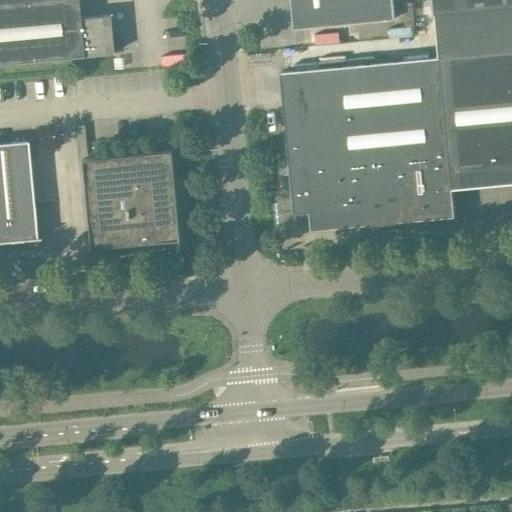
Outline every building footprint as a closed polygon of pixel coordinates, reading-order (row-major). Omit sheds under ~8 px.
[(79,17),(77,0),(37,0),(0,3),(0,63),(112,53),(109,14),(79,17)] [(291,0),(294,28),(394,18),(392,0),(291,0)] [(511,0),(433,0),(435,14),(511,6),(511,0)] [(511,6),(435,14),(437,38),(439,56),(511,49),(511,6)] [(511,49),(439,56),(281,71),(294,212),(310,211),(312,229),(371,223),(371,228),(396,226),(395,221),(455,215),(452,189),(511,183),(511,49)] [(0,142),(0,256),(5,256),(4,241),(36,238),(27,140),(0,142)] [(175,179),(173,150),(84,158),(92,247),(121,244),(122,249),(152,249),(152,241),(181,238),(178,209),(183,209),(182,178),(175,179)]
